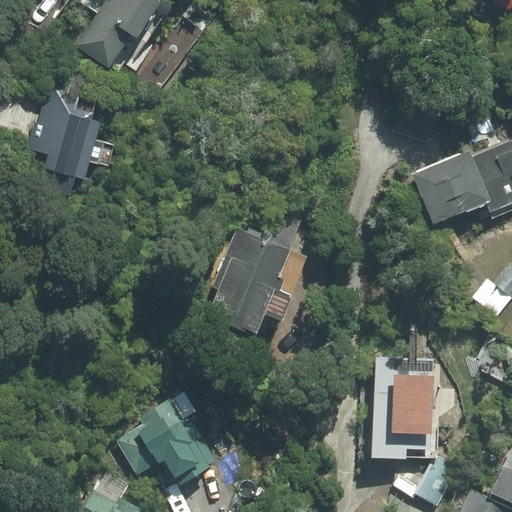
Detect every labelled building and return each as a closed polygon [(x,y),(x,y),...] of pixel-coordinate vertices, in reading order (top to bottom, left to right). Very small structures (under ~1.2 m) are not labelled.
[(92,0),(61,43),(89,63),(134,0),(92,0)] [(468,0),(472,10),(500,0),(468,0)] [(29,100),(19,145),(35,148),(31,163),(68,172),(83,113),(73,110),(75,105),(59,102),(63,88),(44,83),(40,102),(29,100)] [(459,147),(400,170),(419,218),(476,196),(481,208),(511,195),(511,135),(462,155),(459,147)] [(225,223),(192,300),(240,321),(248,302),(269,311),(294,253),(225,223)] [(464,296),(487,316),(511,285),(511,270),(503,263),(489,280),(482,274),(464,296)] [(426,358),(366,353),(358,449),(390,452),(391,443),(419,445),(426,358)] [(175,385),(101,429),(127,472),(149,459),(165,485),(216,454),(175,385)] [(511,438),(501,433),(476,487),(511,503),(511,438)] [(90,481),(71,511),(128,511),(132,505),(90,481)] [(505,511),(507,508),(471,491),(461,511),(505,511)]
